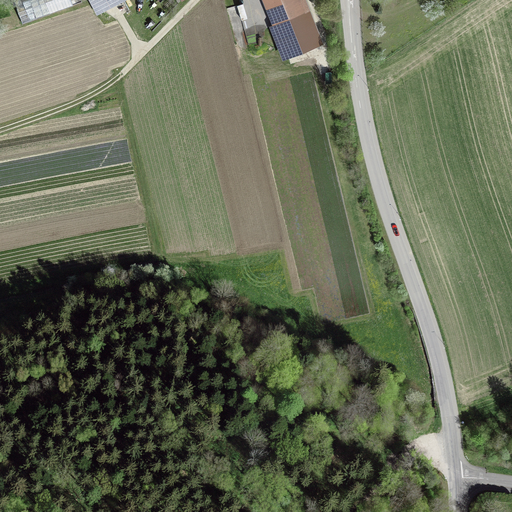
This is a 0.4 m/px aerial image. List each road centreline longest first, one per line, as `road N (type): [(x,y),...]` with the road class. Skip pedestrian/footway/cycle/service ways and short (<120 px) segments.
road 1 (residential): [(456,478),(440,357),(380,184),(348,0)]
road 2 (track): [(195,0),(93,97),(0,129)]
